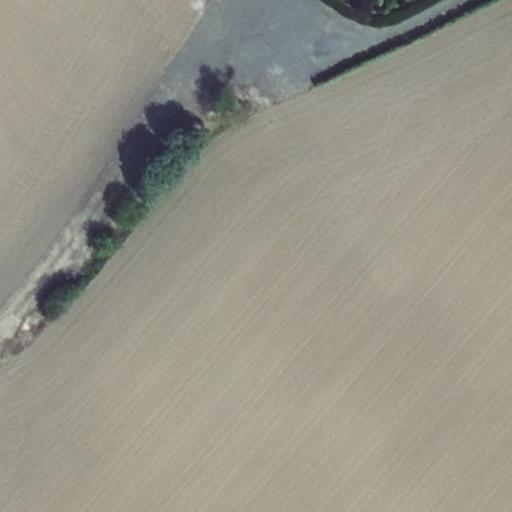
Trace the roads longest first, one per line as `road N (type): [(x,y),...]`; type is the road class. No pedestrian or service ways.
road 1 (track): [(224,0),(0,328)]
road 2 (track): [(462,0),(402,31),(360,40),(316,24),(284,0)]
